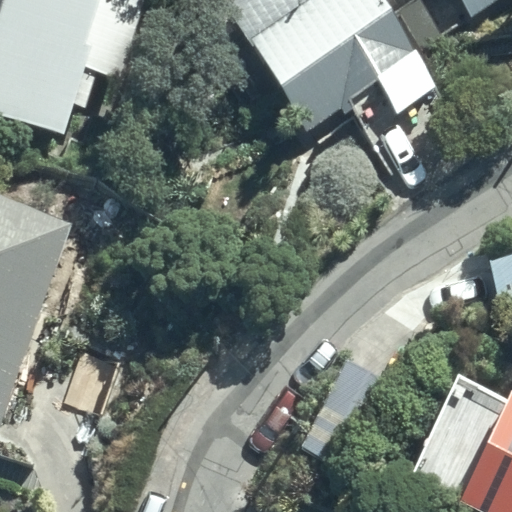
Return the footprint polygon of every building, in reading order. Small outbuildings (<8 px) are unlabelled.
[(0,0),(0,111),(63,133),(74,103),(89,107),(100,74),(118,80),(145,0),(0,0)] [(436,95),(373,0),(216,0),(308,138),(377,93),(396,121),(436,95)] [(511,0),(457,0),(474,24),(509,0),(511,0)] [(0,421),(73,217),(0,189),(0,421)] [(511,259),(488,267),(501,312),(511,308),(511,259)] [(388,388),(346,366),(301,451),(343,473),(388,388)] [(511,511),(511,404),(457,511),(511,511)]
